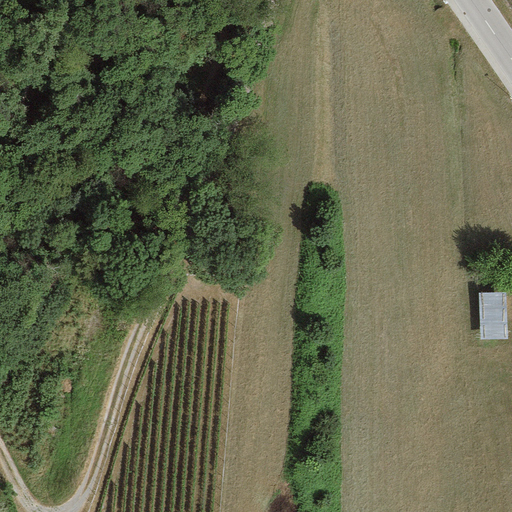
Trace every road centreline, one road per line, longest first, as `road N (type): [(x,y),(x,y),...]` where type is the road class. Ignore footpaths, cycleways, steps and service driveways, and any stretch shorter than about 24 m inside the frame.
road 1 (track): [(211,197),(142,307),(91,484),(70,511)]
road 2 (track): [(211,197),(268,0)]
road 3 (track): [(294,0),(265,173)]
